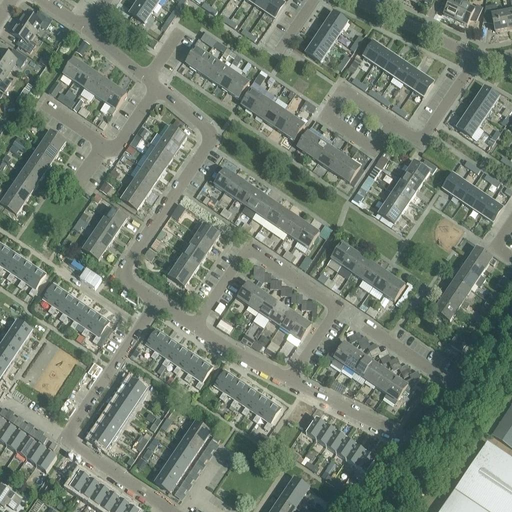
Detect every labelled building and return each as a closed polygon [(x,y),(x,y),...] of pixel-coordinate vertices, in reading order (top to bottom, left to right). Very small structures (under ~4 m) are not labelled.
[(152,15),(158,5),(150,0),(140,0),(137,5),(152,15)] [(206,0),(201,8),(208,13),(211,8),(213,4),(207,0),(206,0)] [(265,14),(274,0),(259,0),(255,7),(265,14)] [(275,21),(285,6),(275,0),(274,0),(265,14),(275,21)] [(455,22),(463,6),(452,1),(452,0),(444,0),(444,1),(450,3),(443,16),(455,22)] [(152,15),(137,5),(130,16),(145,26),(152,15)] [(174,11),(178,14),(182,8),(178,5),(174,11)] [(455,22),(467,28),(471,19),(476,22),(483,9),(477,6),(475,11),(463,6),(455,22)] [(495,34),(508,31),(505,13),(498,15),(496,6),(485,8),(482,24),(494,26),(495,34)] [(166,7),(163,14),(168,16),(171,9),(166,7)] [(217,13),(211,8),(208,13),(214,17),(217,13)] [(25,13),(18,24),(35,35),(40,27),(46,31),(51,23),(38,15),(40,17),(37,21),(25,13)] [(326,25),(341,35),(348,24),(333,15),(326,25)] [(228,26),(230,22),(224,17),(221,21),(228,26)] [(169,27),(174,21),(169,18),(165,25),(169,27)] [(230,22),(228,26),(234,30),(237,26),(230,22)] [(30,43),(35,35),(18,24),(11,35),(22,43),(19,47),(18,46),(17,46),(30,55),(35,47),(30,43)] [(160,31),(165,34),(169,27),(165,25),(160,31)] [(341,35),(326,25),(319,35),(334,45),(341,35)] [(243,31),(241,35),(248,39),(250,35),(243,31)] [(203,43),(207,36),(203,34),(198,40),(203,43)] [(248,39),(254,44),(257,39),(250,35),(248,39)] [(328,55),(334,45),(319,35),(313,45),(328,55)] [(358,47),(363,40),(359,37),(354,44),(358,47)] [(350,48),(353,40),(347,38),(345,47),(350,48)] [(208,45),(215,49),(218,44),(211,40),(208,45)] [(350,51),(354,53),(358,47),(354,44),(350,51)] [(374,66),(384,51),(373,44),(363,59),(374,66)] [(328,55),(313,45),(306,55),(321,65),(328,55)] [(196,72),(207,56),(196,49),(186,65),(196,72)] [(224,55),(222,58),(226,60),(228,57),(234,61),(236,57),(227,50),(224,55)] [(1,51),(0,51),(0,65),(10,73),(16,65),(21,68),(26,60),(13,52),(13,53),(15,54),(12,58),(1,51)] [(384,73),(394,58),(384,51),(374,66),(384,73)] [(207,79),(218,63),(207,56),(196,72),(207,79)] [(236,69),(242,60),(237,57),(232,66),(236,69)] [(346,57),(341,64),(345,67),(350,60),(346,57)] [(49,63),(42,58),(39,63),(45,68),(49,63)] [(393,79),(403,65),(394,58),(384,73),(393,79)] [(353,76),(360,64),(355,60),(347,73),(353,76)] [(74,84),(84,68),(74,61),(63,77),(74,84)] [(228,70),(218,63),(207,79),(217,86),(228,70)] [(345,67),(341,64),(337,70),(341,73),(345,67)] [(0,65),(0,88),(5,92),(10,84),(5,81),(10,73),(0,65)] [(413,71),(403,65),(393,79),(403,86),(413,71)] [(84,91),(95,75),(84,68),(74,84),(84,91)] [(239,78),(228,70),(217,86),(228,93),(239,78)] [(413,71),(403,86),(413,93),(423,78),(413,71)] [(259,88),(267,77),(261,72),(253,84),(259,88)] [(95,98),(105,82),(95,75),(84,91),(95,98)] [(239,78),(228,93),(239,101),(249,85),(239,78)] [(423,78),(413,93),(423,99),(433,85),(423,78)] [(354,80),(352,84),(358,89),(361,85),(354,80)] [(116,89),(105,82),(95,98),(105,105),(116,89)] [(48,95),(54,99),(62,87),(56,83),(48,95)] [(358,89),(365,93),(367,89),(361,85),(358,89)] [(116,112),(127,96),(116,89),(105,105),(111,109),(107,114),(112,117),(116,112)] [(477,100),(492,110),(495,112),(499,107),(495,105),(498,100),(484,90),(477,100)] [(252,115),(263,99),(252,92),(241,107),(252,115)] [(374,94),(371,98),(378,102),(381,98),(374,94)] [(61,103),(71,110),(75,104),(65,97),(61,103)] [(378,102),(385,107),(387,103),(381,98),(378,102)] [(262,122),(273,106),(263,99),(252,115),(262,122)] [(78,100),(75,104),(71,110),(76,113),(83,103),(78,100)] [(470,110),(485,120),(492,110),(477,100),(470,110)] [(302,109),(312,115),(316,109),(306,103),(302,109)] [(14,104),(6,106),(8,113),(15,112),(14,104)] [(273,129),(284,113),(273,106),(262,122),(273,129)] [(394,107),(391,111),(398,115),(401,111),(394,107)] [(464,119),(478,130),(485,120),(470,110),(464,119)] [(398,115),(405,120),(407,116),(401,111),(398,115)] [(273,129),(283,136),(294,120),(284,113),(273,129)] [(294,143),(305,128),(298,123),(300,120),(296,118),(294,120),(283,136),(294,143)] [(471,140),(478,130),(464,119),(457,130),(471,140)] [(501,126),(505,128),(509,122),(505,119),(501,126)] [(175,132),(179,134),(184,126),(181,124),(175,132)] [(142,129),(137,136),(143,139),(147,132),(142,129)] [(175,132),(171,129),(164,139),(180,150),(187,139),(179,134),(175,132)] [(492,139),(496,142),(500,135),(496,132),(492,139)] [(50,133),(43,144),(59,155),(66,144),(50,133)] [(307,134),(297,150),(307,157),(318,141),(307,134)] [(136,137),(131,144),(136,147),(142,140),(136,137)] [(180,150),(164,139),(157,150),(172,161),(180,150)] [(496,142),(492,139),(487,145),(492,148),(496,142)] [(13,146),(19,150),(24,154),(28,148),(17,140),(13,146)] [(318,141),(307,157),(318,164),(329,149),(318,141)] [(59,155),(43,144),(36,155),(52,165),(59,155)] [(134,151),(129,147),(125,152),(132,157),(136,151),(134,151)] [(329,149),(318,164),(328,171),(339,156),(329,149)] [(172,161),(157,150),(150,160),(165,171),(172,161)] [(52,165),(36,155),(29,165),(45,176),(52,165)] [(11,160),(6,156),(3,161),(8,165),(11,160)] [(339,156),(328,171),(339,178),(350,163),(339,156)] [(118,164),(124,168),(128,161),(122,157),(118,164)] [(374,168),(381,172),(388,162),(382,158),(374,168)] [(507,167),(509,163),(503,159),(500,163),(507,167)] [(143,171),(158,181),(165,171),(150,160),(143,171)] [(407,175),(422,185),(429,175),(432,176),(437,169),(425,162),(420,168),(414,164),(407,175)] [(360,170),(350,163),(339,178),(350,186),(350,185),(360,170)] [(474,168),(467,163),(464,167),(471,172),(474,168)] [(22,175),(38,186),(45,176),(29,165),(22,175)] [(368,178),(374,183),(381,172),(374,168),(368,178)] [(478,176),(480,172),(474,168),(471,172),(478,176)] [(113,171),(108,177),(115,182),(119,176),(113,171)] [(158,181),(143,171),(136,181),(151,192),(158,181)] [(214,187),(224,195),(235,179),(224,172),(214,187)] [(38,186),(22,175),(15,186),(31,197),(38,186)] [(407,175),(400,185),(415,196),(422,185),(407,175)] [(493,181),(487,176),(484,180),(491,185),(493,181)] [(452,177),(443,191),(453,198),(463,183),(452,177)] [(368,178),(360,189),(367,193),(374,183),(368,178)] [(235,179),(224,195),(235,202),(245,186),(235,179)] [(151,192),(136,181),(129,192),(144,202),(151,192)] [(497,189),(500,185),(493,181),(491,185),(497,189)] [(104,183),(99,192),(106,197),(112,188),(104,183)] [(463,183),(453,198),(463,205),(473,190),(463,183)] [(415,196),(400,185),(393,196),(408,206),(415,196)] [(31,197),(15,186),(8,196),(24,207),(31,197)] [(245,186),(235,202),(245,209),(256,193),(245,186)] [(359,204),(367,193),(360,189),(351,203),(357,207),(359,204)] [(473,190),(463,205),(473,211),(482,197),(473,190)] [(129,192),(119,206),(135,217),(144,202),(129,192)] [(242,214),(252,221),(256,216),(266,200),(256,193),(245,209),(242,214)] [(102,199),(96,195),(92,201),(97,205),(102,199)] [(24,207),(8,196),(0,207),(16,218),(24,207)] [(408,206),(393,196),(386,206),(401,217),(408,206)] [(482,197),(473,211),(482,218),(492,203),(482,197)] [(211,198),(209,201),(205,207),(212,211),(218,203),(211,198)] [(266,200),(256,216),(266,223),(277,207),(266,200)] [(492,203),(482,218),(493,225),(503,210),(492,203)] [(401,217),(386,206),(378,217),(394,227),(401,217)] [(277,207),(266,223),(277,230),(287,214),(277,207)] [(104,221),(120,232),(127,221),(111,210),(104,221)] [(287,214),(277,230),(287,237),(298,221),(287,214)] [(80,220),(88,225),(91,220),(83,215),(80,220)] [(88,225),(80,220),(73,230),(78,234),(81,228),(85,231),(88,225)] [(104,221),(97,231),(113,242),(120,232),(104,221)] [(298,244),(308,228),(298,221),(287,237),(298,244)] [(213,248),(220,237),(204,226),(197,237),(213,248)] [(295,248),(305,255),(308,251),(319,236),(308,228),(298,244),(295,248)] [(251,230),(248,235),(255,240),(258,235),(251,230)] [(113,242),(97,231),(90,242),(106,253),(113,242)] [(156,241),(160,243),(165,235),(161,232),(156,241)] [(213,248),(197,237),(190,247),(206,258),(213,248)] [(160,243),(156,241),(150,249),(159,254),(164,246),(160,243)] [(106,253),(90,242),(83,253),(98,263),(106,253)] [(341,269),(352,253),(341,245),(331,261),(341,269)] [(2,269),(12,253),(1,246),(0,246),(0,274),(3,270),(2,269)] [(206,258),(190,247),(183,258),(199,269),(206,258)] [(148,262),(153,253),(149,250),(143,259),(148,262)] [(468,254),(465,259),(485,271),(488,266),(493,269),(497,264),(476,250),(472,257),(468,254)] [(13,276),(23,261),(12,253),(2,269),(3,270),(11,275),(7,281),(10,283),(14,277),(13,276)] [(352,276),(363,260),(352,253),(341,269),(352,276)] [(199,269),(183,258),(176,268),(192,279),(199,269)] [(480,277),(485,271),(465,259),(463,263),(466,265),(462,271),(483,285),(486,281),(480,277)] [(362,283),(373,267),(363,260),(352,276),(362,283)] [(24,284),(34,268),(23,261),(13,276),(14,277),(22,282),(18,288),(21,290),(25,285),(24,284)] [(373,290),(384,274),(373,267),(362,283),(373,290)] [(45,276),(34,268),(24,284),(25,285),(33,290),(24,303),(29,307),(43,286),(40,284),(45,276)] [(192,279),(176,268),(168,279),(184,290),(192,279)] [(259,292),(264,285),(265,272),(261,269),(254,268),(253,280),(258,283),(254,289),(259,292)] [(480,290),(483,285),(462,271),(457,278),(454,275),(451,279),(470,292),(475,286),(480,290)] [(383,297),(394,281),(384,274),(373,290),(383,297)] [(506,286),(509,282),(503,278),(500,282),(506,286)] [(452,286),(448,292),(463,303),(470,292),(451,279),(449,283),(452,286)] [(405,288),(394,281),(383,297),(394,304),(405,288)] [(497,286),(503,290),(506,286),(500,282),(497,286)] [(39,299),(43,301),(53,286),(49,283),(39,299)] [(237,300),(248,308),(259,292),(254,289),(248,285),(237,300)] [(43,301),(52,308),(49,313),(52,316),(56,310),(54,309),(65,294),(53,286),(43,301)] [(395,307),(400,311),(413,292),(408,288),(395,307)] [(259,292),(248,308),(259,315),(269,299),(259,292)] [(469,306),(463,303),(448,292),(443,298),(440,296),(437,300),(456,313),(461,307),(466,311),(469,306)] [(56,310),(64,315),(60,321),(63,323),(67,318),(67,317),(66,316),(76,301),(65,294),(54,309),(56,310)] [(269,299),(259,315),(269,322),(280,306),(269,299)] [(492,307),(495,303),(489,299),(486,303),(492,307)] [(456,313),(437,300),(434,304),(438,307),(433,313),(449,324),(456,313)] [(67,318),(75,323),(71,329),(74,331),(78,325),(77,324),(87,309),(76,301),(66,316),(67,317),(67,318)] [(312,304),(306,303),(306,313),(312,313),(311,319),(316,319),(317,306),(312,304)] [(489,311),(492,307),(486,303),(483,307),(489,311)] [(280,306),(269,322),(279,329),(290,313),(280,306)] [(78,325),(86,330),(82,336),(85,338),(89,333),(89,332),(88,331),(98,316),(87,309),(77,324),(78,325)] [(290,336),(301,320),(290,313),(279,329),(290,336)] [(97,338),(93,343),(97,346),(98,344),(102,347),(107,339),(102,336),(109,324),(98,316),(88,331),(89,332),(89,333),(97,338)] [(301,320),(290,336),(286,341),(297,349),(311,327),(301,320)] [(478,328),(481,324),(475,320),(472,324),(478,328)] [(10,333),(25,344),(32,333),(17,323),(10,333)] [(469,328),(475,332),(478,328),(472,324),(469,328)] [(322,329),(318,336),(326,339),(329,332),(322,329)] [(155,361),(158,355),(157,354),(168,339),(156,331),(146,347),(155,353),(151,358),(155,361)] [(10,333),(3,343),(19,354),(25,344),(10,333)] [(75,342),(80,345),(84,339),(79,336),(75,342)] [(255,342),(246,336),(241,343),(250,349),(255,342)] [(168,339),(157,354),(158,355),(166,360),(162,366),(166,368),(169,363),(170,362),(168,362),(179,346),(168,339)] [(267,343),(260,339),(257,345),(264,349),(267,343)] [(454,339),(449,346),(461,355),(466,348),(454,339)] [(19,354),(3,343),(0,347),(0,355),(12,364),(19,354)] [(264,349),(257,345),(254,344),(252,349),(262,355),(265,350),(264,349)] [(325,359),(332,364),(334,361),(344,368),(355,352),(344,345),(341,350),(334,346),(325,359)] [(367,349),(369,353),(378,349),(376,345),(367,349)] [(179,346),(168,362),(170,362),(169,363),(177,368),(173,373),(177,376),(181,370),(180,369),(190,354),(179,346)] [(274,357),(266,351),(264,354),(272,359),(274,357)] [(355,375),(366,359),(355,352),(344,368),(355,375)] [(378,356),(380,360),(388,356),(386,352),(378,356)] [(279,362),(283,356),(279,353),(274,359),(279,362)] [(190,354),(180,369),(181,370),(188,375),(185,381),(188,383),(192,378),(191,377),(201,361),(190,354)] [(12,364),(0,355),(0,370),(5,374),(12,364)] [(283,356),(279,362),(285,366),(289,360),(283,356)] [(355,375),(365,382),(376,366),(366,359),(355,375)] [(388,363),(390,367),(399,363),(397,359),(388,363)] [(192,378),(199,383),(196,388),(199,391),(203,385),(202,384),(212,369),(201,361),(191,377),(192,378)] [(166,368),(162,366),(157,374),(160,376),(166,368)] [(376,366),(365,382),(376,389),(386,373),(376,366)] [(399,370),(401,374),(409,370),(407,366),(399,370)] [(226,395),(236,380),(224,372),(214,388),(223,394),(219,400),(223,402),(226,396),(227,396),(226,395)] [(386,373),(376,389),(386,396),(397,380),(386,373)] [(397,380),(386,396),(384,400),(394,407),(404,393),(409,396),(421,378),(420,379),(418,374),(409,378),(411,381),(403,385),(397,380)] [(145,378),(142,382),(149,386),(152,382),(145,378)] [(227,396),(226,396),(234,401),(230,407),(234,409),(238,404),(237,403),(247,388),(236,380),(226,395),(227,396)] [(125,391),(140,402),(147,392),(131,381),(125,391)] [(345,389),(339,385),(335,392),(342,395),(345,389)] [(247,388),(237,403),(238,404),(245,409),(241,414),(245,417),(249,411),(248,410),(258,395),(247,388)] [(118,401),(133,412),(140,402),(125,391),(118,401)] [(258,395),(248,410),(249,411),(257,417),(253,422),(256,424),(260,419),(259,418),(269,402),(258,395)] [(111,411),(127,422),(133,412),(118,401),(111,411)] [(260,419),(268,424),(264,430),(267,432),(271,426),(270,425),(281,410),(269,402),(259,418),(260,419)] [(167,406),(163,411),(167,414),(171,409),(167,406)] [(511,406),(492,437),(511,450),(511,406)] [(104,421),(120,432),(123,434),(130,424),(127,422),(111,411),(104,421)] [(13,417),(9,422),(13,425),(17,420),(13,417)] [(158,428),(162,423),(157,420),(153,425),(158,428)] [(306,436),(316,442),(326,427),(316,420),(306,436)] [(113,442),(120,432),(104,421),(98,431),(113,442)] [(188,434),(204,445),(211,435),(195,424),(188,434)] [(153,425),(150,431),(154,434),(158,428),(153,425)] [(7,426),(0,435),(0,444),(6,448),(17,433),(7,426)] [(326,427),(316,442),(326,449),(336,434),(326,427)] [(33,430),(29,436),(33,439),(37,433),(33,430)] [(113,442),(98,431),(91,441),(106,452),(113,442)] [(17,433),(6,448),(16,455),(26,440),(17,433)] [(188,434),(182,444),(197,455),(204,445),(188,434)] [(336,456),(346,440),(336,434),(326,449),(336,456)] [(143,439),(144,440),(148,443),(151,438),(146,435),(143,439)] [(267,440),(261,436),(258,441),(264,445),(266,442),(267,440)] [(214,438),(211,442),(217,446),(220,441),(214,438)] [(26,440),(16,455),(26,462),(36,446),(26,440)] [(144,448),(148,443),(144,440),(140,445),(144,448)] [(346,463),(356,447),(346,440),(336,456),(346,463)] [(154,441),(148,449),(153,453),(159,444),(154,441)] [(53,452),(57,447),(53,444),(49,449),(53,452)] [(197,455),(182,444),(175,454),(191,465),(197,455)] [(511,511),(511,461),(487,444),(441,511),(511,511)] [(140,445),(136,451),(140,454),(144,448),(140,445)] [(36,446),(26,462),(36,468),(46,453),(36,446)] [(208,447),(205,452),(210,456),(213,451),(208,447)] [(366,454),(356,447),(346,463),(356,469),(366,454)] [(57,460),(46,453),(36,468),(46,475),(57,460)] [(168,464),(184,475),(191,465),(175,454),(168,464)] [(294,454),(291,458),(297,462),(300,458),(294,454)] [(365,476),(360,483),(366,487),(371,480),(366,476),(376,461),(366,454),(356,469),(365,476)] [(201,457),(198,462),(204,465),(206,461),(201,457)] [(130,460),(127,465),(131,468),(135,462),(130,460)] [(184,475),(168,464),(162,474),(177,485),(184,475)] [(194,467),(191,472),(197,475),(200,471),(194,467)] [(80,497),(90,481),(80,474),(69,490),(80,497)] [(177,485),(162,474),(155,485),(170,495),(177,485)] [(331,485),(334,481),(328,477),(325,481),(331,485)] [(307,499),(305,497),(309,491),(294,480),(287,490),(302,501),(303,501),(305,502),(304,503),(310,506),(313,502),(307,498),(307,499)] [(100,488),(90,481),(80,497),(90,503),(100,488)] [(334,481),(331,485),(336,489),(339,484),(334,481)] [(61,484),(57,491),(61,494),(66,487),(61,484)] [(21,502),(0,487),(0,506),(4,509),(6,506),(15,511),(21,502)] [(100,488),(90,503),(99,510),(110,494),(100,488)] [(302,501),(287,490),(280,500),(296,511),(298,511),(297,511),(306,511),(300,508),(300,509),(298,507),(302,501)] [(348,490),(345,495),(351,498),(353,494),(348,490)] [(110,494),(99,510),(102,511),(112,511),(120,501),(110,494)] [(296,511),(280,500),(273,510),(275,511),(297,511),(298,511),(296,511)] [(127,511),(130,508),(120,501),(112,511),(127,511)]
